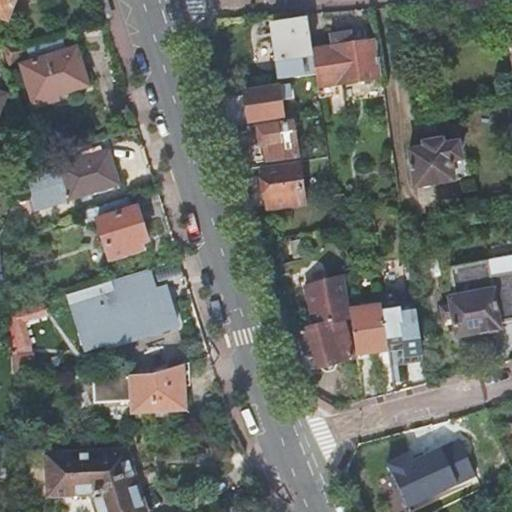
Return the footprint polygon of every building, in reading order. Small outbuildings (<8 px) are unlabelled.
[(18,0),(0,0),(0,21),(9,25),(18,0)] [(479,8),(464,10),(466,23),(469,25),(478,23),(481,20),(479,8)] [(312,50),(308,20),(272,25),(277,60),(313,54),(312,50)] [(313,54),(316,76),(319,99),(339,96),(337,85),(382,79),(376,41),(352,44),(350,33),(330,36),(332,48),(312,50),(313,54)] [(408,44),(396,46),(398,64),(410,62),(415,56),(413,47),(408,44)] [(80,61),(76,48),(20,66),(33,106),(59,101),(58,96),(88,88),(80,61)] [(260,121),(278,119),(282,118),(280,100),(290,99),(288,86),(244,92),(249,123),(260,121)] [(278,122),(261,124),(261,127),(257,128),(259,147),(265,146),(267,161),(297,157),(292,123),(279,125),(278,122)] [(425,147),(410,150),(417,186),(455,180),(452,160),(462,159),(459,141),(444,144),(443,139),(424,142),(425,147)] [(68,162),(24,175),(34,208),(121,182),(110,149),(93,155),(90,146),(65,154),(68,162)] [(298,165),(262,169),(268,209),(304,204),(298,165)] [(95,206),(99,217),(134,206),(130,194),(95,206)] [(342,194),(333,196),(334,207),(335,207),(344,206),(342,194)] [(99,217),(94,218),(110,266),(146,254),(145,245),(151,244),(137,205),(134,206),(99,217)] [(418,226),(420,240),(435,238),(433,224),(418,226)] [(435,238),(420,240),(422,250),(436,249),(435,238)] [(302,242),(288,245),(290,259),(305,256),(302,242)] [(152,273),(145,271),(66,296),(85,354),(104,348),(107,352),(181,330),(182,325),(170,287),(169,284),(157,288),(152,273)] [(305,287),(329,281),(326,271),(297,279),(308,318),(313,317),(305,287)] [(343,277),(329,281),(305,287),(313,317),(308,318),(304,325),(305,330),(300,331),(306,352),(312,351),(317,368),(320,367),(322,369),(325,371),(328,372),(331,371),(334,370),(336,368),(338,365),(338,362),(354,358),(343,319),(349,318),(343,277)] [(493,289),(450,297),(457,336),(500,329),(493,289)] [(381,296),(383,304),(389,350),(391,358),(423,354),(416,306),(401,308),(400,299),(399,293),(381,296)] [(415,298),(400,299),(401,308),(416,306),(415,298)] [(46,310),(44,303),(8,313),(18,349),(31,345),(24,321),(47,315),(46,310)] [(383,304),(349,310),(356,355),(371,353),(389,350),(383,304)] [(391,358),(392,367),(424,362),(423,354),(391,358)] [(158,376),(93,377),(95,403),(131,401),(132,417),(190,414),(187,388),(192,388),(189,365),(158,376)] [(436,511),(463,498),(438,444),(416,453),(415,449),(392,460),(400,479),(417,472),(436,511)] [(0,479),(10,483),(5,448),(0,445),(0,479)] [(147,511),(130,453),(51,456),(52,492),(96,492),(102,511),(147,511)]
